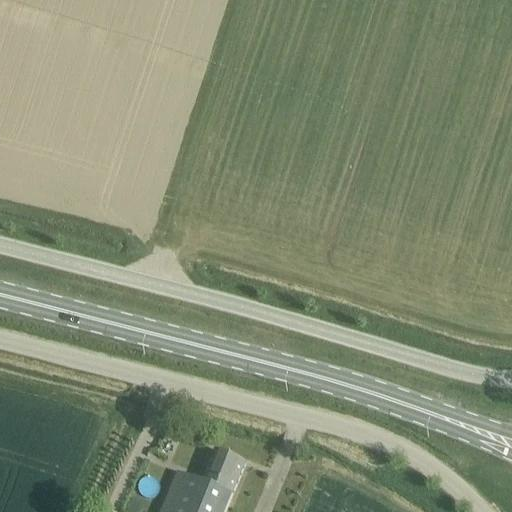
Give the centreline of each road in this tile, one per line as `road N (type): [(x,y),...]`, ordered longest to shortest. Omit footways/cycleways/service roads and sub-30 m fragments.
road 1 (primary): [(511,445),(360,388),(0,295)]
road 2 (unclassified): [(476,511),(414,457),(364,437),(0,339)]
